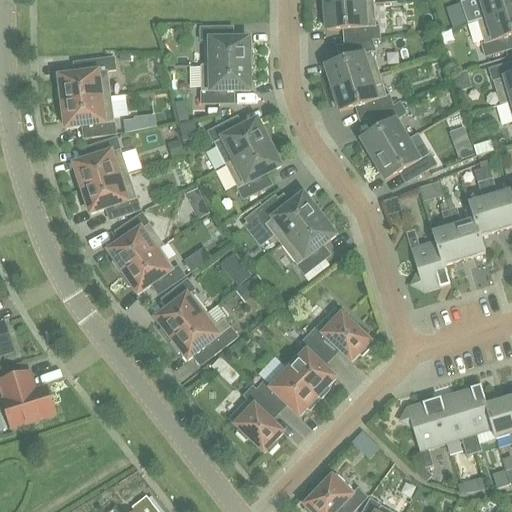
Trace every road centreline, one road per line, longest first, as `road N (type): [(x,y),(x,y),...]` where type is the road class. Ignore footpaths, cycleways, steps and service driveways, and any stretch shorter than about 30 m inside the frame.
road 1 (residential): [(237,511),(49,255),(13,145),(4,0)]
road 2 (residential): [(405,361),(365,215),(302,128),(291,86),(287,0)]
road 3 (residential): [(261,511),(405,361)]
